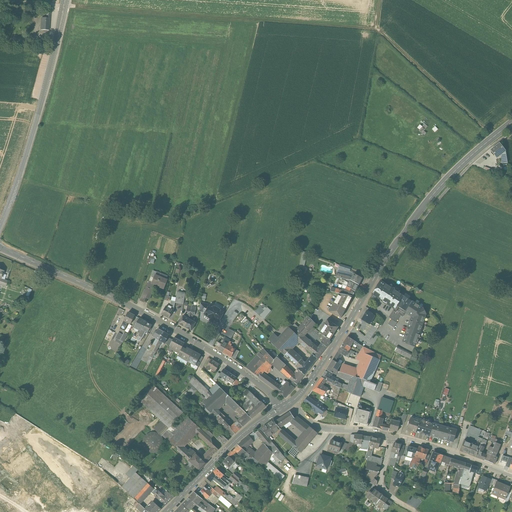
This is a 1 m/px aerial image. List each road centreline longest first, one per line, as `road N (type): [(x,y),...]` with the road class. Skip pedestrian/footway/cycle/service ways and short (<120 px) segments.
road 1 (track): [(64,4),(376,28),(493,137)]
road 2 (secondary): [(511,122),(424,204),(290,403)]
road 3 (secondary): [(0,247),(174,329),(249,376),(278,410)]
road 4 (tertiary): [(65,0),(0,225)]
road 5 (secondary): [(278,410),(232,443),(166,511)]
road 6 (residential): [(390,436),(511,475)]
